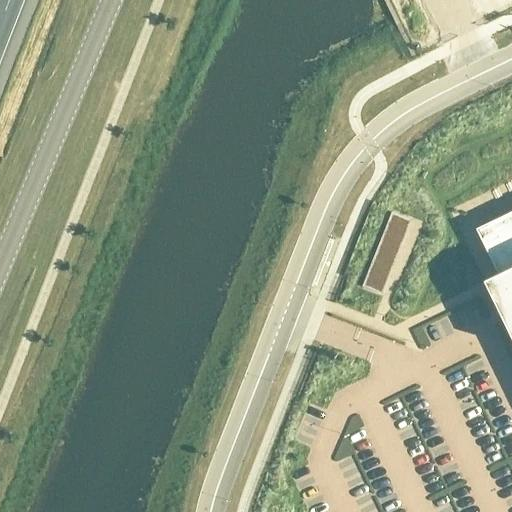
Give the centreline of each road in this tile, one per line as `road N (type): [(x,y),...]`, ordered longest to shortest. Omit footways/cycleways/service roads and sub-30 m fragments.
road 1 (unclassified): [(368,144),(331,194),(209,511)]
road 2 (unclassified): [(0,263),(110,0)]
road 3 (unclassified): [(368,144),(419,105),(511,60)]
